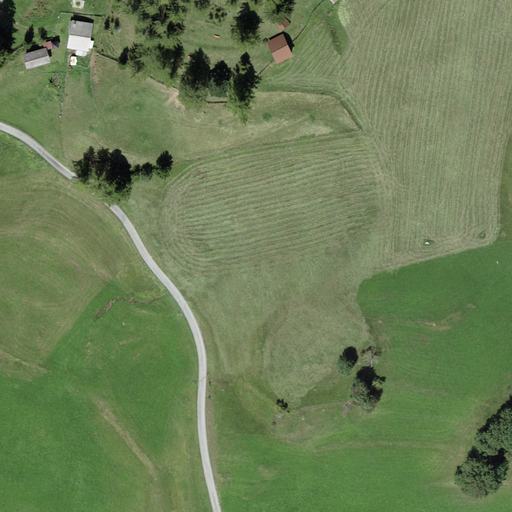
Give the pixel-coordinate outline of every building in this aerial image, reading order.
[(84,1),(79,0),(72,0),(71,7),(83,9),(84,1)] [(286,16),(275,22),(280,31),(291,25),(286,16)] [(93,24),(72,20),(67,48),(89,52),(93,24)] [(282,34),(266,41),(277,65),(293,58),(282,34)] [(46,48),(22,55),(27,70),(50,63),(46,48)]
